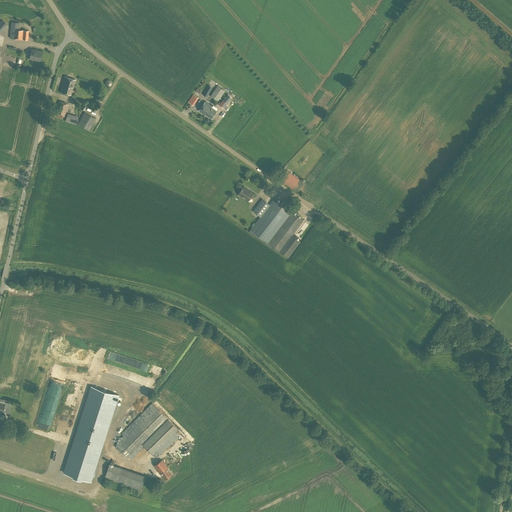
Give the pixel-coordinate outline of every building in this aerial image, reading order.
[(28,40),(29,30),(19,30),(19,23),(11,22),(9,38),(28,40)] [(40,61),(42,51),(31,49),(29,58),(40,61)] [(71,95),(75,80),(64,76),(60,92),(71,95)] [(207,97),(212,87),(208,85),(203,95),(207,97)] [(218,101),(225,90),(218,85),(210,96),(218,101)] [(188,102),(192,105),(193,106),(199,98),(193,94),(188,102)] [(223,108),(231,99),(228,96),(228,95),(226,94),(222,99),(223,99),(219,104),(223,108)] [(64,117),(68,104),(57,101),(54,114),(64,117)] [(208,107),(210,105),(205,102),(199,111),(204,115),(204,114),(205,114),(209,108),(208,107)] [(204,114),(204,115),(205,115),(206,115),(212,119),(217,111),(211,107),(212,106),(210,105),(208,107),(209,108),(205,114),(204,114)] [(89,131),(95,119),(84,112),(78,124),(89,131)] [(65,121),(76,124),(78,116),(67,113),(65,121)] [(292,188),(299,179),(287,171),(281,180),(292,188)] [(248,201),(253,193),(244,186),(238,194),(248,201)] [(292,235),(303,221),(274,198),(269,204),(260,216),(250,230),(288,258),(300,241),(292,235)] [(262,199),(253,211),(260,216),(269,204),(262,199)] [(91,386),(63,472),(89,481),(118,395),(91,386)] [(4,404),(0,402),(0,411),(3,412),(9,413),(11,404),(4,402),(4,404)] [(175,432),(178,429),(168,419),(152,403),(139,415),(121,434),(123,435),(122,437),(120,436),(116,447),(127,458),(128,457),(131,460),(145,447),(155,458),(159,454),(160,455),(179,436),(177,434),(175,432)] [(172,474),(167,468),(168,468),(162,459),(154,465),(160,474),(161,473),(165,479),(172,474)] [(141,490),(145,475),(108,463),(104,479),(141,490)]
